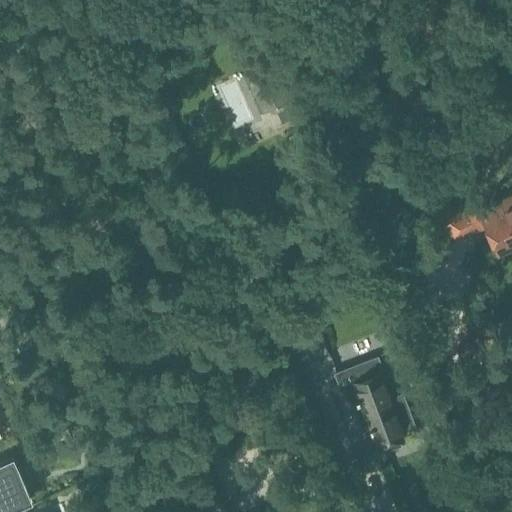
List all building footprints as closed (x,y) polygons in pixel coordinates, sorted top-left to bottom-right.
[(274,67),(257,74),(272,107),(289,100),(274,67)] [(465,185),(459,172),(434,183),(440,196),(465,185)] [(477,201),(440,217),(451,241),(485,227),(495,249),(511,241),(511,192),(480,208),(477,201)] [(319,329),(289,339),(296,361),(327,352),(319,329)] [(357,380),(341,387),(346,400),(349,399),(361,430),(369,427),(374,442),(375,444),(381,442),(384,450),(409,440),(406,432),(416,428),(406,402),(395,406),(378,359),(353,369),(357,380)] [(326,456),(320,440),(311,443),(317,459),(326,456)] [(0,505),(26,494),(10,458),(0,462),(0,505)]
